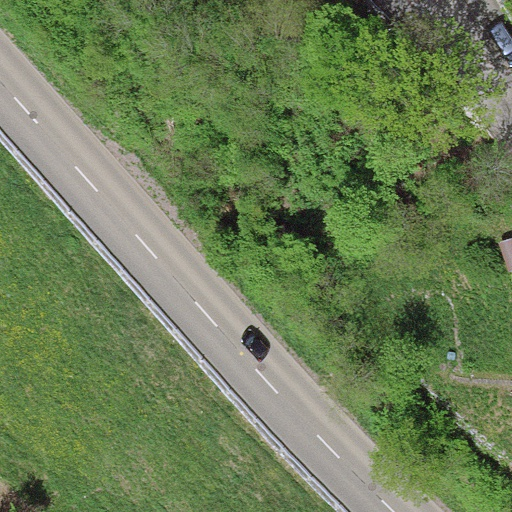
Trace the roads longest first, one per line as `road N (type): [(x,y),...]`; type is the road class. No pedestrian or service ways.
road 1 (tertiary): [(0,77),(321,441),(396,511)]
road 2 (residential): [(511,118),(432,0)]
